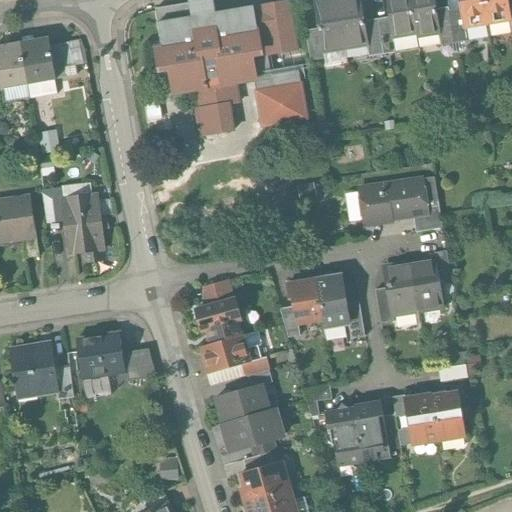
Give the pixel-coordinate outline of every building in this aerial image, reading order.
[(288,2),(260,7),(254,8),(215,14),(214,10),(214,7),(213,2),(212,0),(204,0),(189,3),(190,4),(192,18),(179,20),(177,6),(155,10),(157,24),(162,48),(156,49),(159,71),(169,69),(174,95),(179,94),(195,91),(198,108),(196,108),(202,138),(233,133),(230,116),(228,106),(238,105),(235,85),(255,81),(257,81),(253,63),(252,56),(261,54),(268,53),(269,57),(273,56),(297,52),(288,2)] [(337,0),(327,0),(314,2),(318,30),(322,53),(324,53),(345,49),(337,0)] [(360,0),(337,0),(345,49),(367,46),(368,45),(364,22),(360,0)] [(410,0),(386,0),(389,18),(393,38),(416,34),(410,0)] [(434,0),(410,0),(416,34),(417,37),(439,34),(440,34),(436,11),(434,0)] [(483,0),(459,0),(461,10),(464,28),(465,28),(488,24),(483,0)] [(507,0),(483,0),(488,24),(510,21),(511,21),(508,2),(507,0)] [(190,4),(177,6),(179,20),(192,18),(190,4)] [(448,9),(436,11),(440,34),(439,34),(441,46),(454,44),(449,12),(448,9)] [(461,10),(449,12),(454,44),(467,42),(465,28),(464,28),(461,10)] [(389,18),(377,20),(381,44),(394,42),(393,38),(389,18)] [(377,20),(364,22),(368,45),(367,46),(369,58),(370,58),(383,56),(381,44),(377,20)] [(318,30),(305,32),(308,50),(311,62),(323,60),(325,59),(324,53),(322,53),(318,30)] [(48,39),(21,44),(28,86),(56,81),(48,39)] [(69,43),(55,46),(60,69),(73,66),(69,43)] [(21,44),(0,47),(0,90),(0,91),(28,86),(21,44)] [(367,46),(345,49),(348,65),(371,61),(370,58),(369,58),(367,46)] [(345,49),(324,53),(325,59),(323,60),(325,69),(348,65),(345,49)] [(255,81),(256,87),(271,85),(270,80),(270,77),(271,77),(269,57),(268,53),(261,54),(252,56),(253,63),(257,81),(255,81)] [(271,77),(270,77),(270,80),(271,85),(256,87),(263,128),(307,120),(299,72),(271,77)] [(159,96),(146,98),(148,113),(161,111),(159,96)] [(422,180),(359,190),(365,227),(394,223),(394,221),(414,218),(428,216),(427,209),(422,180)] [(63,192),(45,195),(48,224),(64,222),(62,202),(65,202),(63,192)] [(31,198),(0,202),(0,242),(24,239),(37,237),(31,198)] [(65,202),(62,202),(64,222),(68,254),(87,251),(88,263),(104,261),(103,250),(104,249),(98,198),(65,202)] [(279,203),(282,233),(291,232),(288,202),(279,203)] [(428,216),(414,218),(416,234),(443,230),(439,207),(427,209),(428,216)] [(37,237),(24,239),(27,259),(40,257),(37,237)] [(447,252),(434,254),(435,260),(436,260),(439,280),(451,278),(447,252)] [(435,260),(410,265),(418,312),(444,308),(439,280),(436,260),(435,260)] [(410,265),(384,269),(387,289),(392,316),(393,316),(418,312),(410,265)] [(511,265),(495,269),(497,283),(511,280),(511,265)] [(343,277),(316,282),(323,321),(324,329),(349,325),(351,324),(347,304),(343,277)] [(316,282),(302,284),(302,281),(288,284),(291,301),(293,301),(294,308),(297,325),(298,325),(323,321),(316,282)] [(228,282),(205,288),(204,301),(206,309),(233,301),(228,282)] [(511,285),(498,288),(503,314),(511,312),(511,285)] [(387,289),(376,291),(381,324),(394,322),(393,316),(392,316),(387,289)] [(206,309),(197,312),(202,332),(209,331),(213,345),(240,337),(236,323),(241,321),(235,301),(233,301),(206,309)] [(359,302),(347,304),(351,324),(349,325),(351,341),(365,338),(359,302)] [(294,308),(281,311),(289,339),(300,337),(298,325),(297,325),(294,308)] [(213,345),(202,349),(209,375),(242,366),(251,364),(250,363),(262,360),(258,347),(261,346),(258,333),(240,337),(213,345)] [(120,335),(77,341),(83,380),(125,373),(125,372),(123,355),(120,335)] [(36,347),(11,351),(17,391),(36,388),(37,396),(57,393),(58,393),(55,371),(52,349),(37,351),(36,347)] [(148,351),(123,355),(125,372),(127,372),(129,383),(156,379),(148,351)] [(262,360),(250,363),(251,364),(242,366),(245,378),(269,371),(266,358),(262,360)] [(465,366),(441,370),(443,382),(467,378),(465,366)] [(70,369),(55,371),(58,393),(57,393),(58,401),(74,398),(70,369)] [(269,371),(248,377),(251,388),(262,385),(262,386),(273,383),(269,371)] [(251,388),(215,399),(223,426),(269,412),(262,386),(262,385),(251,388)] [(330,386),(303,390),(311,418),(319,417),(317,402),(332,400),(330,386)] [(459,395),(446,397),(445,395),(432,397),(439,440),(466,436),(463,423),(467,419),(465,411),(461,408),(459,395)] [(432,397),(405,401),(413,445),(439,440),(432,397)] [(381,404),(355,409),(364,464),(381,461),(388,452),(389,452),(383,417),(381,404)] [(355,409),(325,414),(328,431),(330,431),(333,447),(335,447),(338,465),(349,464),(352,466),(364,464),(355,409)] [(269,412),(223,426),(231,453),(250,447),(273,440),(282,438),(274,410),(269,412)] [(395,414),(383,417),(389,452),(401,449),(395,414)] [(273,440),(250,447),(254,458),(271,454),(277,452),(273,440)] [(254,458),(244,461),(247,473),(274,465),(271,454),(254,458)] [(163,456),(162,473),(177,474),(178,457),(163,456)] [(247,473),(241,474),(247,495),(245,496),(246,502),(289,490),(297,488),(293,473),(285,475),(281,463),(274,465),(247,473)] [(294,511),(289,490),(246,502),(249,511),(294,511)] [(166,492),(146,502),(150,511),(155,511),(169,505),(170,507),(173,505),(166,492)]
